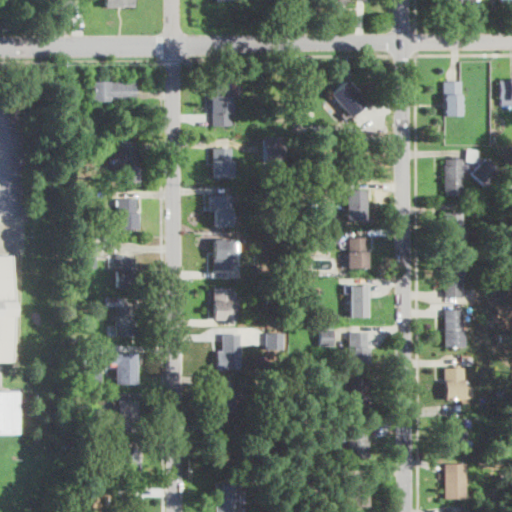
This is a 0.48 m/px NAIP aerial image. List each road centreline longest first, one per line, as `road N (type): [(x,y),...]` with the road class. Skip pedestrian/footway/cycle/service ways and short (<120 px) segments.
road 1 (residential): [(174,511),(170,0)]
road 2 (residential): [(405,511),(402,42)]
road 3 (residential): [(0,46),(402,42)]
